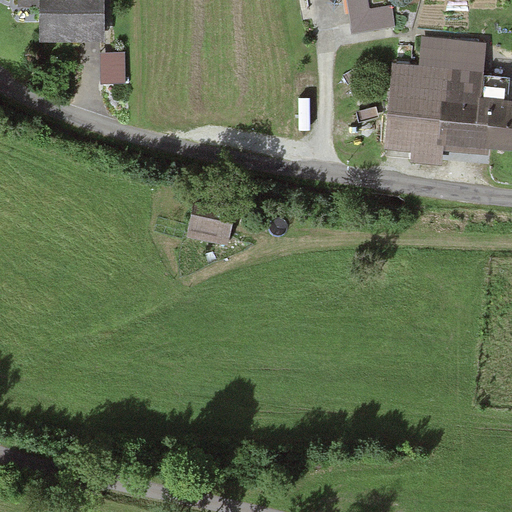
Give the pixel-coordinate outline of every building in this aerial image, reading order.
[(18,0),(19,2),(40,2),(40,34),(104,34),(104,0),(18,0)] [(369,0),(347,0),(352,30),(396,24),(393,4),(370,7),(369,0)] [(423,34),(421,61),(485,67),(487,39),(423,34)] [(125,49),(101,49),(101,80),(125,80),(125,49)] [(421,61),(393,59),(385,144),(413,146),(411,159),(442,161),(444,145),(489,149),(490,140),(511,141),(511,90),(489,89),(483,88),(484,70),(485,67),(421,61)] [(510,72),(484,70),(483,88),(489,89),(511,90),(511,76),(510,76),(510,72)] [(192,207),(187,235),(227,242),(233,215),(192,207)]
